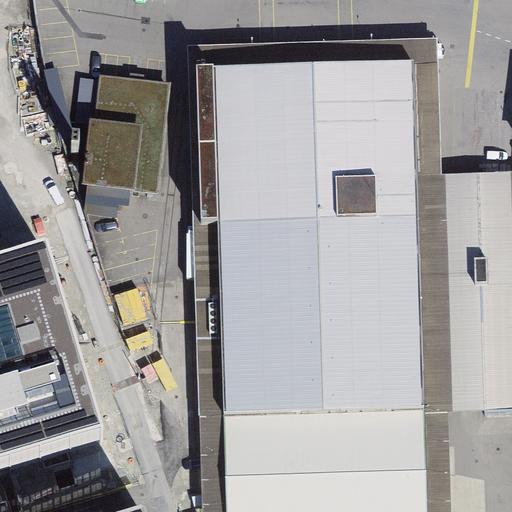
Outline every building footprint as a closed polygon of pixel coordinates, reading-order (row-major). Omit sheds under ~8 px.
[(511,171),(441,174),(437,38),(187,45),(202,511),(226,511),(213,73),(413,67),(426,511),(450,511),(448,412),(484,411),(482,294),(511,292),(511,171)] [(226,511),(426,511),(413,67),(213,73),(226,511)] [(167,88),(102,80),(96,128),(92,128),(86,185),(155,194),(167,88)] [(48,249),(0,263),(0,468),(106,436),(48,249)] [(511,292),(482,294),(484,411),(484,415),(511,414),(511,292)]
